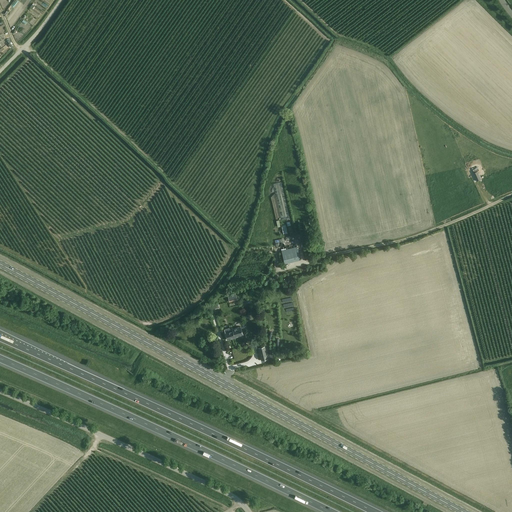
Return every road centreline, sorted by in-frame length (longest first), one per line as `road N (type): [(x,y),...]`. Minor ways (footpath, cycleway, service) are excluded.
road 1 (primary): [(465,511),(0,261)]
road 2 (motorway): [(377,511),(0,337)]
road 3 (motorway): [(0,358),(332,511)]
road 4 (unclassified): [(248,511),(229,494),(0,391)]
road 5 (track): [(322,257),(410,239),(511,196)]
